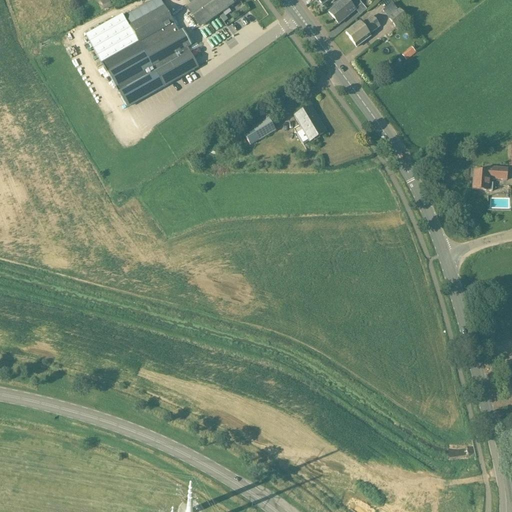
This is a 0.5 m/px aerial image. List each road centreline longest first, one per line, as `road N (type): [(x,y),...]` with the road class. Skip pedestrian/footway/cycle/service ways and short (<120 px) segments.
road 1 (primary): [(273,511),(188,456),(108,422),(0,394)]
road 2 (secondary): [(506,511),(494,436),(443,253)]
road 3 (secondary): [(443,253),(413,181),(335,65)]
